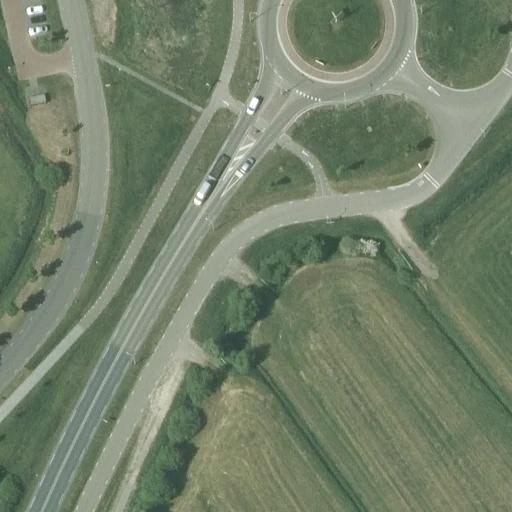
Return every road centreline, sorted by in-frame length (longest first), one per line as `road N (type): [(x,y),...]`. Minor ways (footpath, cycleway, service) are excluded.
road 1 (unclassified): [(84,511),(171,339),(234,240),(282,214),(408,195),(432,180),(472,125)]
road 2 (tertiary): [(0,372),(63,289),(93,196),(97,133),(68,0)]
road 3 (primary): [(41,511),(121,348),(205,206)]
road 4 (primary): [(278,64),(205,206)]
road 5 (primary): [(205,206),(309,88)]
